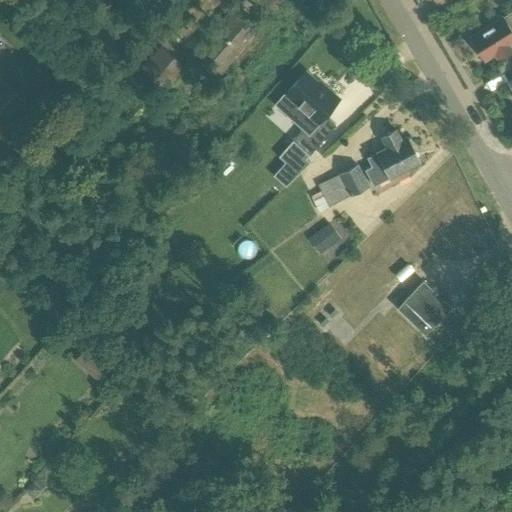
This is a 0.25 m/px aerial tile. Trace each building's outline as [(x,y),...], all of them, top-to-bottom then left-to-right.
[(197,52),(220,72),(258,28),(235,8),(197,52)] [(511,9),(469,38),(483,59),(493,53),(496,59),(511,50),(507,45),(511,41),(511,9)] [(140,70),(164,90),(195,54),(172,34),(140,70)] [(285,94),(312,119),(283,151),(286,154),(272,169),(282,179),(283,179),(298,163),(300,165),(325,137),(314,127),(338,100),(327,90),(326,91),(305,72),(285,94)] [(366,161),(371,169),(372,172),(411,151),(405,138),(399,141),(395,132),(381,139),(386,149),(376,154),(377,155),(366,161)] [(372,172),(371,169),(365,172),(373,188),(388,179),(392,186),(408,177),(404,171),(418,163),(411,151),(372,172)] [(339,174),(345,185),(362,176),(357,165),(339,174)] [(349,195),(339,174),(317,185),(329,207),(349,195)] [(368,186),(362,176),(345,185),(350,195),(368,186)] [(381,239),(341,283),(364,304),(405,261),(381,239)] [(114,269),(124,278),(133,267),(122,258),(114,269)] [(399,309),(424,333),(429,328),(430,328),(449,308),(422,283),(403,303),(403,304),(399,309)] [(99,380),(110,368),(101,360),(90,372),(99,380)]
